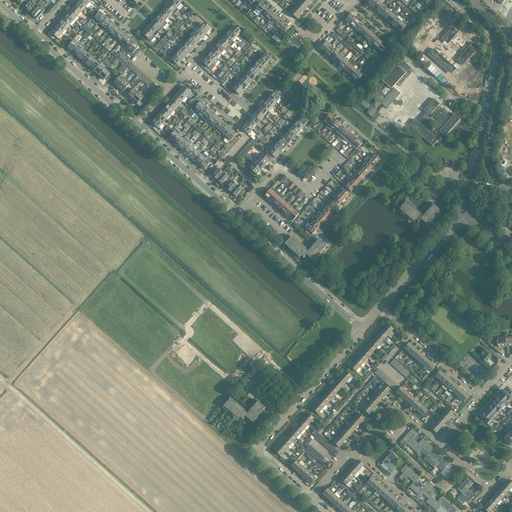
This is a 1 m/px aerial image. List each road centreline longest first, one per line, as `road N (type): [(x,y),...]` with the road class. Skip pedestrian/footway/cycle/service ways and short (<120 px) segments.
road 1 (residential): [(468,194),(498,49),(453,0)]
road 2 (unclassified): [(362,329),(237,217)]
road 3 (residential): [(237,217),(135,126)]
road 4 (residential): [(135,126),(35,34)]
road 5 (residential): [(481,395),(382,307)]
road 6 (unclassified): [(382,307),(466,215)]
